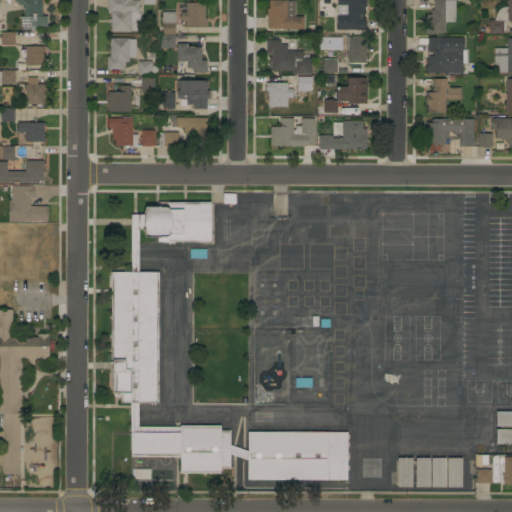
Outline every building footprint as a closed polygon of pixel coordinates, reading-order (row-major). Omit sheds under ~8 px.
[(41,0),(42,17),(47,17),(47,26),(37,26),(37,31),(30,32),(30,26),(21,26),(21,17),(24,17),(24,6),(22,4),(20,6),(14,0),(41,0)] [(140,0),(140,13),(141,13),(141,31),(130,31),(130,32),(110,32),(110,23),(108,23),(108,19),(110,19),(110,13),(107,13),(107,0),(140,0)] [(267,29),(267,18),(266,18),(266,8),(268,9),(269,0),(286,0),(286,1),(295,1),(295,17),(303,17),(303,29),(267,29)] [(366,0),(366,11),(365,11),(365,14),(360,14),(360,19),(366,19),(366,31),(358,31),(358,30),(348,30),(336,30),(336,16),(336,5),(337,5),(337,0),(366,0)] [(455,0),(455,22),(444,22),(444,34),(425,33),(426,15),(431,15),(431,10),(433,10),(433,0),(455,0)] [(507,0),(511,0),(511,21),(509,21),(509,22),(503,22),(503,34),(489,34),(489,32),(484,32),(484,26),(489,26),(489,20),(494,20),(494,17),(496,13),(499,9),(503,7),(507,7),(507,0)] [(205,3),(205,18),(207,18),(207,27),(186,27),(186,21),(180,21),(180,12),(185,12),(185,3),(205,3)] [(175,24),(177,24),(177,32),(174,32),(174,49),(173,49),(173,52),(165,52),(165,49),(159,49),(159,35),(162,35),(162,34),(157,34),(157,27),(162,27),(162,22),(161,22),(161,20),(162,20),(162,12),(175,12),(175,24)] [(14,45),(0,45),(0,32),(14,32),(14,45)] [(366,37),(365,64),(347,63),(347,59),(346,59),(346,52),(347,52),(347,37),(366,37)] [(463,38),(463,50),(466,50),(466,63),(461,63),(462,73),(444,74),(444,73),(426,73),(426,71),(425,70),(424,67),(426,65),(425,65),(425,60),(427,60),(427,57),(433,57),(433,52),(427,52),(427,38),(463,38)] [(494,48),(506,48),(506,38),(511,38),(511,73),(507,73),(507,76),(498,75),(498,73),(497,73),(498,64),(493,64),(494,48)] [(135,58),(128,58),(128,59),(128,62),(124,62),(124,63),(125,63),(125,67),(124,67),(124,69),(123,69),(123,71),(118,70),(118,69),(113,69),(113,70),(109,70),(109,69),(106,69),(107,65),(106,65),(106,62),(107,62),(107,57),(108,57),(108,50),(110,50),(110,49),(107,48),(107,43),(110,41),(110,39),(129,39),(129,40),(135,40),(135,58)] [(266,40),(281,40),(281,45),(287,45),(287,46),(288,46),(288,51),(303,51),(303,59),(311,59),(311,74),(292,74),(292,70),(271,70),(271,61),(269,61),(269,57),(271,57),(271,54),(266,54),(266,40)] [(176,43),(187,43),(187,47),(201,47),(201,60),(206,60),(206,73),(192,73),(192,69),(186,69),(186,64),(185,64),(185,68),(179,68),(179,62),(176,62),(176,43)] [(44,46),(44,66),(25,66),(25,63),(24,63),(24,60),(25,60),(25,57),(20,57),(20,50),(25,50),(25,47),(44,46)] [(152,67),(156,67),(156,69),(159,69),(159,74),(151,74),(151,75),(138,75),(138,61),(146,62),(146,52),(156,52),(156,62),(152,62),(152,67)] [(336,59),(336,73),(322,73),(322,59),(336,59)] [(14,84),(0,84),(0,70),(14,70),(14,84)] [(312,76),(312,86),(298,86),(298,76),(312,76)] [(154,89),(145,89),(145,91),(143,91),(143,89),(140,89),(140,78),(154,78),(154,89)] [(365,79),(365,104),(347,104),(347,102),(335,101),(335,87),(347,87),(347,79),(365,79)] [(446,79),(446,84),(448,84),(448,88),(460,88),(460,100),(446,100),(446,99),(445,99),(445,114),(427,114),(426,104),(425,104),(425,97),(426,97),(426,95),(425,95),(425,93),(432,93),(432,88),(433,88),(432,79),(446,79)] [(192,109),(192,105),(186,105),(186,99),(176,99),(176,91),(176,81),(206,81),(206,83),(207,84),(207,89),(206,90),(209,91),(209,99),(206,99),(206,109),(192,109)] [(287,83),(287,89),(292,89),(292,91),(294,91),(294,94),(293,94),(293,98),(287,98),(287,107),(281,107),(281,108),(279,108),(279,107),(276,107),(276,108),(273,108),(273,107),(266,107),(266,83),(287,83)] [(44,84),(43,104),(25,104),(24,104),(24,98),(25,98),(25,84),(44,84)] [(130,112),(107,112),(107,108),(106,108),(106,98),(107,98),(107,92),(119,92),(119,86),(130,86),(130,112)] [(174,108),(173,108),(173,110),(162,110),(160,108),(159,95),(161,93),(166,92),(166,91),(169,91),(169,93),(174,93),(174,108)] [(323,100),(335,100),(335,113),(323,113),(323,100)] [(0,122),(0,108),(14,109),(14,122),(0,122)] [(132,119),(132,135),(137,135),(137,145),(132,145),(132,146),(115,146),(115,140),(112,140),(112,128),(108,128),(108,118),(132,119)] [(206,118),(206,147),(188,147),(188,132),(183,132),(183,128),(175,128),(176,118),(206,118)] [(314,147),(270,146),(270,127),(279,127),(279,118),(293,119),(293,130),(295,130),(295,126),(300,126),(301,119),(314,119),(314,147)] [(459,132),(444,132),(444,144),(425,144),(426,119),(444,119),(460,119),(460,120),(473,120),(473,147),(459,147),(459,132)] [(511,119),(511,145),(506,145),(506,139),(495,139),(495,130),(491,130),(491,119),(511,119)] [(362,121),(362,129),(366,129),(366,149),(318,149),(318,135),(332,135),(332,138),(342,138),(342,134),(332,134),(332,123),(342,123),(342,121),(362,121)] [(43,123),(43,134),(44,134),(44,137),(43,137),(43,143),(25,142),(25,146),(17,146),(18,132),(16,132),(17,123),(43,123)] [(154,146),(141,146),(141,139),(139,139),(139,137),(141,137),(141,130),(154,130),(154,146)] [(177,146),(175,146),(175,147),(165,147),(163,147),(163,132),(177,132),(177,146)] [(492,147),(478,147),(478,134),(492,134),(492,147)] [(0,147),(14,147),(14,160),(0,160),(0,147)] [(7,171),(25,172),(25,161),(43,161),(43,172),(44,172),(44,175),(43,175),(43,181),(38,180),(38,183),(0,183),(0,162),(7,162),(7,171)] [(33,186),(33,198),(29,198),(29,207),(46,207),(46,222),(30,222),(30,221),(26,221),(26,218),(24,218),(24,220),(18,220),(18,216),(8,216),(8,200),(11,200),(11,186),(33,186)] [(346,432),(346,480),(247,480),(247,460),(230,454),(230,469),(220,469),(220,473),(179,473),(179,457),(131,457),(131,450),(130,450),(130,403),(120,403),(120,397),(113,397),(113,396),(113,393),(112,393),(112,390),(110,390),(110,362),(112,362),(112,360),(110,360),(111,272),(130,272),(131,215),(142,215),(145,207),(157,207),(158,202),(210,202),(210,242),(174,242),(174,243),(168,243),(157,242),(157,238),(145,238),(143,230),(138,229),(138,272),(158,272),(158,402),(138,402),(138,428),(179,428),(179,426),(220,426),(220,430),(230,430),(230,445),(247,452),(247,432),(346,432)] [(206,249),(206,259),(189,259),(189,249),(206,249)] [(12,338),(37,337),(37,334),(48,334),(48,360),(21,360),(21,414),(19,414),(19,474),(3,474),(3,417),(0,417),(0,310),(12,310),(12,338)] [(311,378),(311,388),(295,388),(295,378),(311,378)] [(511,411),(511,426),(496,426),(496,411),(511,411)] [(511,429),(511,444),(496,444),(495,430),(511,429)] [(511,457),(511,484),(503,484),(503,483),(491,483),(491,458),(492,458),(492,455),(498,455),(498,458),(503,458),(503,457),(511,457)] [(412,487),(397,487),(397,458),(412,458),(412,487)] [(430,487),(415,487),(415,458),(430,458),(430,487)] [(446,487),(431,487),(431,458),(445,458),(446,487)] [(461,488),(447,488),(447,458),(461,458),(461,488)] [(490,484),(477,484),(477,482),(474,482),(474,476),(476,476),(476,469),(482,469),(482,466),(487,466),(487,469),(490,469),(490,484)] [(150,469),(150,479),(133,479),(133,469),(150,469)]
